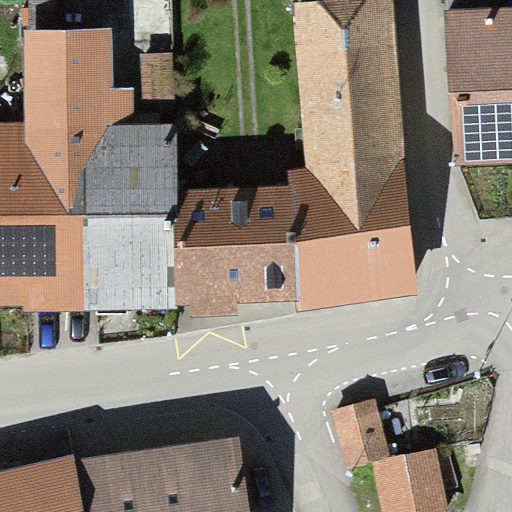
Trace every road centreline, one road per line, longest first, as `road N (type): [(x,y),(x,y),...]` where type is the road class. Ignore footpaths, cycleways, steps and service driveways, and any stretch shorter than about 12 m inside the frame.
road 1 (residential): [(482,305),(452,262),(439,220),(422,0)]
road 2 (tertiary): [(272,356),(0,391)]
road 3 (tertiary): [(482,305),(272,356)]
road 4 (residential): [(330,511),(272,356)]
